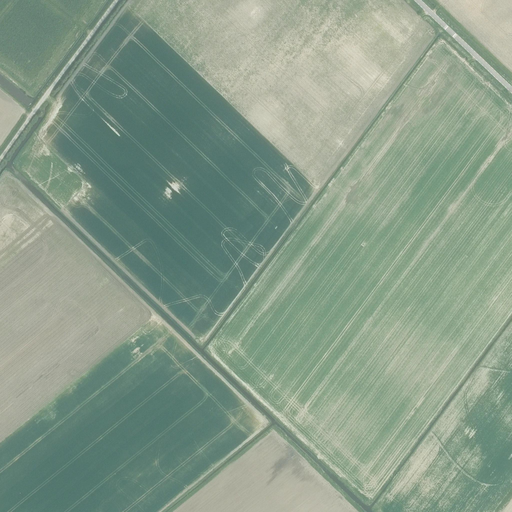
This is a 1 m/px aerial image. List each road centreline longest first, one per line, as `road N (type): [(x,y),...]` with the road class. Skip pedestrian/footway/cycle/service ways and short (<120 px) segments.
road 1 (unclassified): [(0,160),(116,0)]
road 2 (tertiary): [(511,90),(416,0)]
